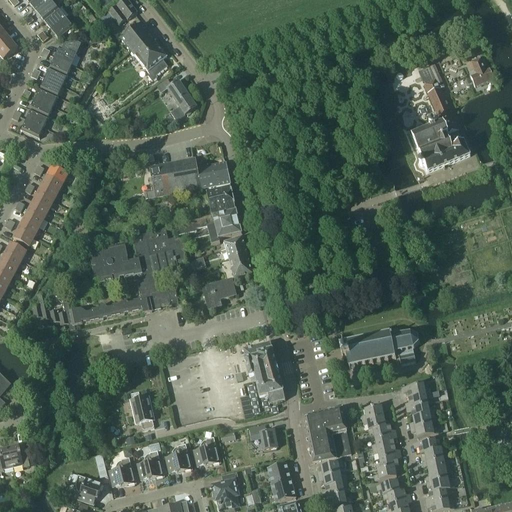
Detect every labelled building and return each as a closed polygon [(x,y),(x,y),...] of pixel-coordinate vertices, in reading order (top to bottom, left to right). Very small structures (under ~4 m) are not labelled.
[(47,0),(35,0),(29,5),(36,14),(50,3),(47,0)] [(137,15),(126,1),(108,14),(101,20),(105,25),(112,19),(119,28),(127,22),(127,23),(137,15)] [(56,10),(50,3),(36,14),(43,23),(57,12),(62,8),(61,6),(56,10)] [(65,21),(57,12),(43,23),(51,32),(65,21)] [(72,30),(65,21),(51,32),(58,41),(72,30)] [(167,69),(162,62),(166,59),(154,44),(155,42),(142,25),(121,41),(149,77),(147,78),(152,84),(157,80),(156,78),(167,69)] [(0,50),(10,43),(4,35),(0,37),(0,50)] [(17,51),(10,43),(0,50),(0,58),(3,62),(17,51)] [(73,56),(78,44),(65,46),(63,51),(59,50),(54,60),(71,68),(76,57),(73,56)] [(485,72),(479,59),(471,63),(476,76),(485,72)] [(71,68),(54,60),(50,71),(66,78),(71,68)] [(440,91),(444,89),(440,80),(434,67),(418,74),(423,84),(424,84),(425,86),(423,86),(434,110),(441,126),(434,128),(433,124),(429,125),(430,130),(411,137),(422,163),(419,164),(418,164),(418,165),(418,166),(419,166),(419,167),(420,167),(423,166),(427,176),(470,159),(464,144),(463,145),(458,132),(444,101),(440,91)] [(485,72),(476,76),(470,78),(474,89),(494,81),(490,70),(485,72)] [(66,78),(50,71),(45,81),(61,89),(66,78)] [(61,89),(45,81),(40,91),(57,99),(61,89)] [(187,97),(179,84),(171,89),(167,82),(157,89),(162,96),(167,92),(176,104),(187,97)] [(57,99),(40,91),(36,102),(52,109),(57,99)] [(197,110),(187,97),(176,104),(180,110),(171,116),(177,124),(186,117),(187,118),(191,116),(190,114),(197,110)] [(52,109),(36,102),(31,112),(47,120),(52,109)] [(47,120),(31,112),(26,123),(42,130),(47,120)] [(42,130),(26,123),(21,134),(37,141),(42,130)] [(196,171),(195,162),(150,170),(155,194),(146,196),(147,202),(200,192),(196,171)] [(126,165),(116,168),(119,177),(129,174),(126,165)] [(230,186),(226,165),(213,168),(217,189),(230,186)] [(63,186),(68,177),(52,168),(47,178),(63,186)] [(217,189),(213,168),(196,171),(200,192),(217,189)] [(63,186),(47,178),(42,187),(58,195),(63,186)] [(58,195),(42,187),(37,195),(53,204),(58,195)] [(235,211),(230,189),(206,194),(212,217),(212,216),(235,211)] [(53,204),(37,195),(32,204),(48,213),(53,204)] [(48,213),(32,204),(28,213),(44,222),(48,213)] [(44,222),(28,213),(23,222),(39,231),(44,222)] [(219,242),(242,237),(236,214),(213,219),(219,242)] [(135,277),(140,300),(125,303),(123,302),(121,304),(104,308),(102,306),(100,309),(83,313),(81,311),(70,313),(67,302),(62,303),(65,314),(58,316),(57,312),(50,314),(47,304),(62,300),(62,303),(67,302),(65,291),(37,297),(39,308),(32,310),(34,321),(43,319),(43,323),(51,322),(52,326),(60,324),(61,328),(68,326),(69,333),(75,332),(74,328),(142,313),(143,316),(152,314),(151,309),(157,308),(158,309),(178,305),(175,290),(158,294),(154,276),(178,270),(177,265),(186,263),(186,261),(184,254),(184,252),(188,251),(186,243),(209,238),(212,248),(220,246),(219,242),(213,219),(203,221),(204,222),(194,224),(195,226),(176,230),(178,239),(168,242),(166,232),(133,240),(138,261),(129,263),(125,246),(89,254),(96,286),(135,277)] [(39,231),(23,222),(18,231),(34,240),(39,231)] [(152,227),(153,233),(165,231),(164,224),(152,227)] [(34,240),(18,231),(13,241),(29,249),(34,240)] [(245,248),(243,239),(224,245),(226,252),(226,253),(245,248)] [(21,263),(26,254),(11,245),(5,255),(21,263)] [(248,258),(245,248),(226,253),(226,252),(222,253),(223,256),(227,255),(228,263),(248,258)] [(21,263),(5,255),(1,264),(16,272),(21,263)] [(253,276),(248,258),(228,263),(234,281),(253,276)] [(199,261),(194,262),(197,272),(206,270),(204,266),(200,267),(199,261)] [(16,272),(1,264),(0,264),(0,275),(12,281),(16,272)] [(12,281),(0,275),(0,286),(7,290),(12,281)] [(233,299),(229,283),(202,290),(208,312),(221,309),(220,302),(233,299)] [(379,362),(379,364),(381,363),(380,362),(387,361),(387,362),(388,362),(388,360),(394,359),(395,361),(396,360),(395,358),(398,358),(401,368),(416,365),(413,352),(414,352),(414,350),(418,345),(420,346),(420,345),(419,344),(417,338),(418,337),(418,336),(417,337),(411,335),(410,333),(409,333),(409,335),(405,336),(404,334),(403,334),(404,336),(400,337),(399,331),(398,332),(398,331),(390,333),(390,332),(389,333),(389,334),(383,336),(382,334),(381,334),(381,336),(375,337),(375,335),(374,336),(374,337),(368,339),(367,337),(366,337),(366,339),(360,340),(360,339),(359,339),(359,340),(353,342),(352,340),(351,341),(351,342),(345,344),(345,342),(343,342),(346,352),(343,353),(341,352),(341,353),(342,354),(344,360),(342,361),(343,362),(345,361),(347,360),(349,370),(351,370),(350,368),(351,368),(352,370),(354,373),(357,372),(358,369),(358,368),(358,366),(364,365),(364,367),(365,367),(365,365),(372,364),(372,365),(373,365),(373,364),(379,362)] [(285,402),(271,344),(243,351),(250,379),(255,378),(260,399),(268,397),(270,406),(285,402)] [(0,397),(10,386),(0,377),(0,410),(5,405),(0,400),(0,397)] [(430,395),(429,391),(425,392),(424,386),(402,390),(403,395),(407,394),(408,400),(430,395)] [(131,397),(132,402),(131,403),(136,426),(140,425),(142,433),(154,430),(152,423),(153,423),(147,399),(140,400),(139,395),(131,397)] [(428,406),(427,401),(431,400),(430,395),(408,400),(409,405),(405,406),(406,411),(428,406)] [(243,421),(250,420),(245,400),(238,401),(243,421)] [(433,411),(429,411),(428,406),(406,411),(407,415),(411,414),(412,420),(434,415),(443,413),(443,411),(437,410),(433,411)] [(384,418),(383,413),(387,413),(386,407),(365,412),(366,417),(362,418),(363,423),(384,418)] [(345,432),(341,412),(332,414),(331,411),(325,412),(325,415),(304,419),(310,452),(309,452),(310,459),(312,459),(313,465),(333,461),(328,435),(345,432)] [(432,426),(431,421),(435,420),(434,415),(412,420),(414,425),(409,426),(410,431),(432,426)] [(390,428),(389,423),(385,424),(384,418),(363,423),(364,428),(368,427),(369,432),(390,428)] [(438,436),(437,431),(433,431),(432,426),(410,431),(411,435),(415,434),(417,440),(438,436)] [(277,450),(274,433),(266,434),(265,428),(249,431),(251,439),(260,437),(264,453),(277,450)] [(397,437),(396,432),(391,433),(390,428),(369,432),(370,437),(374,436),(375,441),(397,437)] [(351,457),(346,436),(335,439),(339,459),(351,457)] [(395,448),(393,442),(398,441),(397,437),(375,441),(376,446),(372,447),(373,452),(395,448)] [(132,438),(125,440),(126,448),(134,446),(132,438)] [(200,452),(193,454),(197,469),(204,467),(204,469),(219,465),(213,440),(205,442),(206,443),(204,443),(203,444),(202,445),(201,446),(201,447),(200,448),(200,449),(200,451),(200,452)] [(441,450),(440,446),(436,447),(435,441),(414,445),(415,450),(419,450),(420,455),(424,454),(441,450)] [(29,468),(24,444),(17,446),(18,448),(8,450),(13,469),(22,467),(23,470),(29,468)] [(172,459),(165,460),(169,476),(175,474),(176,475),(191,472),(185,447),(177,449),(177,450),(176,450),(175,451),(174,451),(173,452),(172,454),(172,455),(172,456),(171,457),(172,459)] [(401,457),(400,452),(396,453),(395,448),(373,452),(374,457),(378,456),(379,461),(401,457)] [(443,460),(442,455),(447,454),(446,449),(441,450),(424,454),(425,459),(421,460),(422,465),(443,460)] [(8,450),(0,452),(0,474),(4,474),(3,472),(13,469),(8,450)] [(130,451),(123,453),(125,459),(132,458),(130,451)] [(143,466),(137,467),(140,482),(147,481),(148,482),(163,479),(157,454),(149,456),(149,457),(148,457),(147,458),(146,458),(145,459),(144,460),(144,462),(143,463),(143,464),(143,466)] [(402,461),(401,457),(379,461),(380,467),(376,467),(377,472),(398,468),(397,462),(402,461)] [(450,470),(449,465),(444,466),(443,460),(422,465),(423,469),(427,469),(428,474),(450,470)] [(115,472),(109,474),(112,489),(119,488),(120,489),(135,485),(129,461),(121,463),(120,464),(119,464),(118,465),(117,466),(116,467),(115,469),(115,470),(115,471),(115,472)] [(340,475),(339,470),(343,469),(342,464),(320,469),(322,474),(317,475),(318,480),(340,475)] [(272,488),(290,483),(286,466),(267,471),(272,487),(272,488)] [(377,472),(378,478),(374,478),(375,483),(397,479),(395,473),(399,472),(398,468),(377,472)] [(448,480),(446,475),(451,474),(450,470),(428,474),(429,479),(425,480),(426,485),(448,480)] [(233,511),(233,509),(237,508),(235,498),(237,497),(235,487),(239,486),(236,475),(222,479),(222,478),(221,478),(223,485),(212,488),(214,498),(217,497),(219,506),(218,506),(219,508),(220,511),(221,511),(224,511),(233,511)] [(347,484),(346,480),(341,480),(340,475),(318,480),(319,484),(323,484),(325,489),(347,484)] [(80,496),(78,502),(93,507),(95,501),(97,501),(102,486),(78,478),(75,486),(76,486),(75,487),(75,488),(75,489),(76,490),(76,492),(77,493),(77,494),(78,494),(79,495),(80,496)] [(454,490),(453,485),(449,486),(448,480),(426,485),(427,489),(431,488),(432,494),(450,490),(450,491),(454,490)] [(271,488),(276,506),(295,501),(290,483),(272,488),(272,487),(271,488)] [(404,492),(403,488),(399,489),(398,483),(376,488),(378,494),(382,493),(383,498),(404,492)] [(344,495),(343,490),(348,489),(347,484),(325,489),(326,494),(322,495),(323,500),(344,495)] [(451,495),(450,491),(450,490),(432,494),(428,494),(429,500),(425,501),(426,506),(448,501),(447,496),(451,495)] [(261,505),(257,492),(250,494),(254,506),(261,505)] [(411,501),(410,497),(406,498),(404,492),(383,498),(384,502),(388,501),(390,507),(411,501)] [(351,505),(350,500),(346,501),(344,495),(323,500),(324,505),(328,504),(329,509),(351,505)] [(409,511),(408,507),(412,506),(411,501),(390,507),(391,511),(388,511),(409,511)] [(426,506),(427,510),(431,510),(431,511),(447,511),(454,511),(453,506),(449,507),(448,501),(426,506)] [(511,511),(511,503),(478,511),(511,511)]
